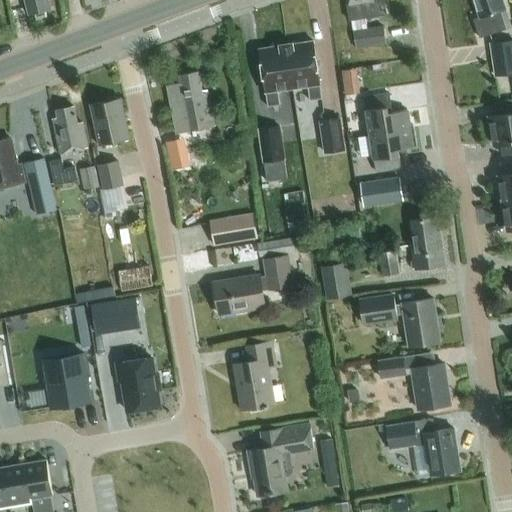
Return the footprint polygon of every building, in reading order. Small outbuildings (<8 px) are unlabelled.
[(48,0),(25,0),(29,15),(51,10),(48,0)] [(350,20),(387,15),(384,0),(346,0),(347,4),(348,4),(350,20)] [(505,28),(503,23),(500,12),(505,10),(502,0),(473,0),(479,17),(474,19),(480,37),(505,28)] [(385,44),(383,26),(354,30),(356,48),(385,44)] [(495,76),(511,73),(511,40),(491,44),(495,76)] [(286,44),(293,88),(308,86),(310,100),(322,99),(314,41),(293,44),(293,43),(286,44)] [(293,88),(286,44),(280,45),(280,46),(259,49),(268,107),(280,105),(278,91),(293,88)] [(345,67),(350,92),(366,89),(362,64),(345,67)] [(176,133),(214,126),(208,93),(205,94),(202,92),(198,71),(179,75),(181,83),(167,86),(176,133)] [(365,98),(370,135),(411,128),(408,109),(393,112),(390,94),(365,98)] [(121,98),(119,98),(115,96),(108,98),(106,101),(90,105),(99,145),(130,138),(121,98)] [(60,153),(80,149),(87,147),(82,122),(78,123),(74,105),(56,109),(58,117),(53,118),(60,153)] [(511,113),(489,117),(494,145),(511,141),(511,113)] [(319,120),(324,153),(345,150),(340,117),(319,120)] [(284,159),(279,126),(259,129),(264,162),(284,159)] [(414,147),(411,128),(370,135),(376,171),(401,167),(398,150),(414,147)] [(0,187),(25,182),(21,164),(17,165),(10,138),(0,140),(0,187)] [(57,209),(45,158),(24,162),(36,214),(57,209)] [(97,165),(103,189),(124,184),(118,161),(97,165)] [(94,165),(80,169),(84,189),(99,186),(94,165)] [(503,203),(511,201),(511,174),(498,176),(503,203)] [(392,182),(361,187),(363,204),(394,199),(392,182)] [(511,201),(503,203),(507,230),(511,229),(511,201)] [(309,218),(307,206),(286,210),(288,221),(309,218)] [(253,213),(210,221),(214,246),(257,239),(253,213)] [(411,220),(414,242),(411,243),(415,269),(445,264),(441,238),(438,239),(435,216),(411,220)] [(295,251),(293,237),(257,243),(260,257),(295,251)] [(395,247),(378,250),(382,276),(400,273),(395,247)] [(262,277),(261,275),(214,282),(220,314),(265,306),(262,291),(293,286),(288,255),(264,259),(266,276),(262,277)] [(352,294),(346,262),(320,266),(326,299),(352,294)] [(434,299),(401,304),(394,305),(392,295),(361,300),(364,325),(396,320),(396,315),(403,314),(408,346),(440,341),(434,299)] [(133,330),(128,299),(92,305),(98,336),(133,330)] [(0,384),(8,383),(8,385),(9,385),(1,340),(0,339),(0,384)] [(246,346),(248,361),(234,364),(241,409),(275,404),(269,367),(276,366),(272,342),(246,346)] [(44,364),(52,411),(91,405),(83,357),(44,364)] [(444,363),(405,369),(403,358),(378,361),(381,378),(412,373),(418,410),(450,404),(444,363)] [(135,415),(168,409),(165,394),(168,393),(165,377),(162,377),(159,361),(124,367),(127,386),(130,385),(135,415)] [(425,443),(430,475),(460,470),(454,428),(416,434),(414,422),(386,427),(390,449),(425,443)] [(261,432),(264,448),(248,451),(252,471),(254,470),(258,495),(287,490),(285,476),(289,475),(293,470),(290,453),(314,450),(310,425),(261,432)] [(32,499),(53,495),(47,460),(26,464),(32,499)] [(10,507),(32,504),(32,499),(26,464),(3,467),(10,507)] [(3,467),(0,467),(0,509),(10,507),(3,467)]
